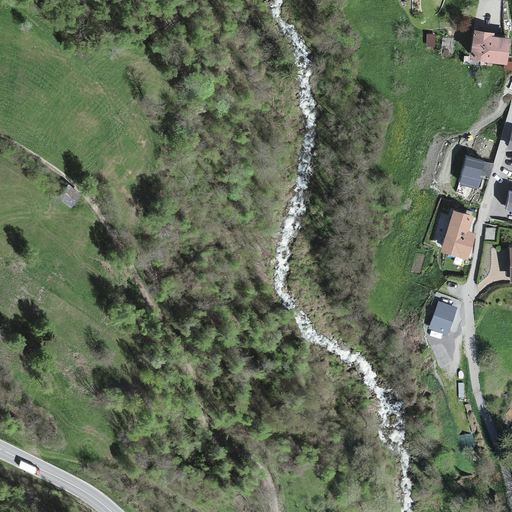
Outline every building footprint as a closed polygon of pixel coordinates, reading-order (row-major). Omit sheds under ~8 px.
[(508,37),(468,31),(464,59),(503,65),(508,37)] [(484,161),(467,157),(460,182),(476,187),(484,161)] [(80,195),(70,186),(60,198),(70,207),(80,195)] [(446,228),(449,214),(442,212),(438,226),(446,228)] [(471,217),(455,212),(443,251),(467,259),(474,235),(467,232),(471,217)] [(455,307),(438,302),(430,327),(446,333),(455,307)]
